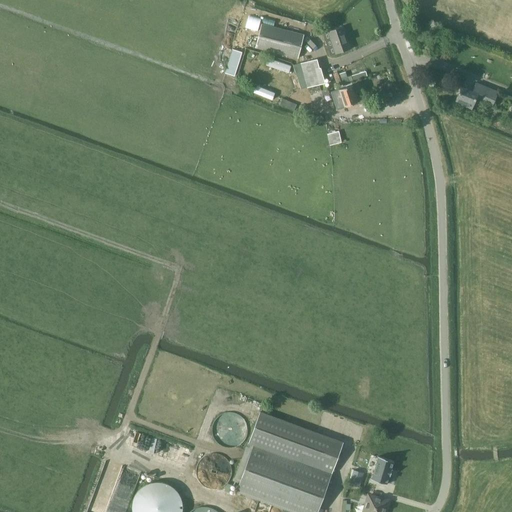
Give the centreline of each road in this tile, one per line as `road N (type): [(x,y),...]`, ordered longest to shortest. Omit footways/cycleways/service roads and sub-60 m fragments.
road 1 (unclassified): [(442,276),(436,163),(390,0)]
road 2 (residential): [(435,511),(447,470),(442,276)]
road 3 (track): [(167,313),(119,442)]
road 4 (track): [(115,440),(93,427),(0,405)]
